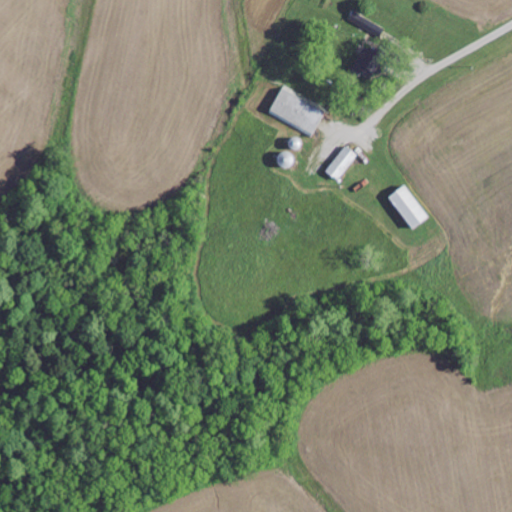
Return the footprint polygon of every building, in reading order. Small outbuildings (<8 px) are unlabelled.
[(349,21),(382,35),(385,26),(352,12),(349,21)] [(360,72),(368,61),(361,56),(352,67),(360,72)] [(327,111),(283,88),(270,113),(313,136),(327,111)] [(344,150),(337,145),(323,165),(342,178),(359,154),(347,146),(344,150)] [(430,218),(409,186),(392,197),(413,229),(430,218)]
